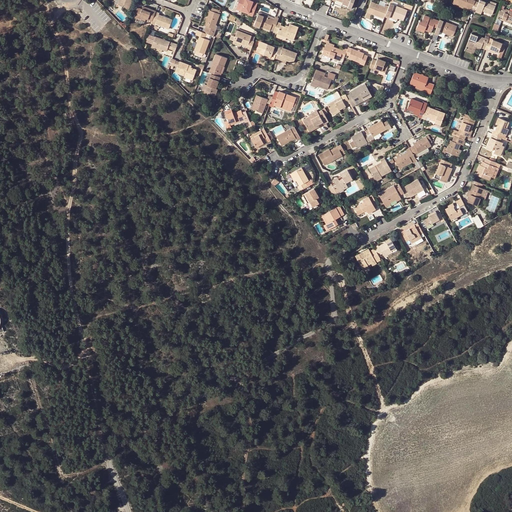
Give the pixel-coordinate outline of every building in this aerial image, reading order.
[(119,0),(118,5),(129,9),(132,0),(119,0)] [(253,17),(258,3),(253,1),(249,0),(239,0),(237,8),(249,13),(248,15),(253,17)] [(473,1),(471,0),(453,0),(453,3),(466,8),(466,9),(471,11),(475,1),(473,1)] [(475,13),(475,12),(475,11),(481,13),(482,11),(492,15),(495,6),(490,4),(488,3),(480,0),(479,0),(478,2),(475,1),(471,11),(475,13)] [(388,6),(384,5),(383,6),(378,5),(371,2),(365,18),(369,19),(371,14),(384,18),(385,16),(388,6)] [(393,8),(388,6),(385,16),(389,17),(389,19),(396,21),(396,20),(397,18),(398,18),(403,20),(407,10),(394,5),(393,8)] [(156,12),(156,11),(143,6),(142,10),(139,16),(146,19),(152,21),(153,19),(156,12)] [(139,16),(142,10),(140,9),(137,18),(145,21),(146,19),(139,16)] [(214,36),(216,30),(214,30),(217,21),(220,14),(219,14),(219,11),(212,9),(211,11),(210,10),(206,19),(204,25),(206,26),(203,33),(206,34),(214,36)] [(502,19),(511,22),(511,11),(509,10),(508,14),(504,13),(502,19)] [(159,13),(156,12),(153,19),(157,20),(155,24),(169,29),(172,20),(159,15),(159,13)] [(277,22),(278,20),(274,18),(274,20),(268,18),(258,14),(255,22),(261,24),(260,26),(273,31),(277,22)] [(422,29),(425,30),(431,33),(433,27),(436,28),(438,23),(439,21),(424,15),(422,21),(420,20),(416,30),(421,32),(422,29)] [(438,23),(436,28),(435,32),(438,34),(439,31),(453,36),(457,26),(443,21),(442,24),(438,23)] [(277,22),(273,31),(277,33),(277,34),(286,38),(293,41),(298,27),(290,24),(289,27),(288,28),(285,27),(280,25),(281,23),(277,22)] [(206,34),(203,33),(197,30),(196,35),(199,37),(198,40),(197,43),(194,50),(204,54),(209,40),(204,39),(206,34)] [(251,50),(254,42),(253,41),(250,40),(251,36),(237,31),(235,37),(231,35),(230,40),(234,41),(241,44),(241,45),(247,47),(247,48),(251,50)] [(481,47),(485,48),(488,40),(471,33),(466,48),(472,50),(474,46),(476,47),(481,48),(481,47)] [(166,52),(168,48),(170,42),(155,37),(152,46),(166,52)] [(488,40),(485,48),(485,50),(492,52),(493,50),(495,51),(498,52),(502,54),(505,45),(489,39),(488,40)] [(271,57),(270,58),(274,60),(274,58),(279,47),(275,46),(275,47),(260,42),(256,52),(263,54),(271,57)] [(283,45),(280,44),(279,47),(274,58),(278,60),(279,58),(286,61),(293,63),(297,53),(282,48),(283,45)] [(345,55),(347,50),(344,48),(343,51),(333,47),(326,44),(322,54),(323,55),(321,58),(329,61),(330,58),(339,61),(340,57),(344,59),(345,55)] [(357,51),(348,48),(347,50),(345,55),(349,56),(348,58),(364,64),(367,56),(364,54),(359,52),(357,51)] [(216,54),(209,73),(211,74),(220,77),(221,73),(220,73),(222,66),(224,67),(227,58),(216,54)] [(372,60),(369,68),(373,69),(373,68),(379,70),(385,72),(389,63),(377,59),(376,61),(372,60)] [(196,70),(191,68),(188,67),(189,65),(180,62),(176,72),(185,75),(184,77),(192,80),(196,70)] [(329,72),(327,78),(331,79),(333,80),(336,74),(329,72)] [(430,94),(434,85),(426,82),(428,78),(414,72),(410,84),(416,86),(424,89),(423,91),(430,94)] [(327,90),(331,79),(327,78),(324,77),(315,73),(311,84),(317,86),(327,90)] [(216,89),(220,77),(211,74),(206,85),(208,86),(206,91),(209,92),(208,96),(214,98),(217,90),(216,89)] [(352,107),(357,104),(356,101),(360,99),(361,102),(372,96),(365,84),(349,93),(350,94),(346,96),(350,103),(352,107)] [(274,106),(280,108),(281,105),(292,109),(296,98),(279,91),(279,93),(274,91),(272,97),(270,103),(274,104),(274,106)] [(270,103),(272,97),(269,95),(267,99),(256,95),(253,102),(255,103),(252,110),(262,113),(266,103),(270,104),(270,103)] [(346,96),(345,95),(327,105),(332,114),(339,110),(346,106),(350,103),(346,96)] [(419,113),(418,115),(422,116),(426,107),(427,103),(423,102),(422,103),(411,99),(407,109),(413,111),(419,113)] [(433,109),(426,107),(422,116),(421,118),(425,120),(427,117),(430,118),(435,120),(435,122),(434,123),(440,125),(442,121),(445,113),(435,110),(433,109)] [(245,122),(249,121),(246,112),(242,113),(241,110),(233,114),(232,112),(226,115),(228,121),(230,126),(244,120),(245,122)] [(328,122),(322,110),(317,112),(316,110),(309,115),(310,117),(303,121),(309,131),(315,127),(314,126),(322,121),(323,122),(324,124),(328,122)] [(502,138),(504,139),(509,129),(507,128),(509,122),(498,118),(496,124),(498,125),(497,128),(495,131),(493,131),(492,134),(502,138)] [(466,136),(468,137),(471,130),(474,123),(464,119),(458,133),(454,131),(452,135),(454,136),(464,140),(466,136)] [(383,123),(381,120),(368,128),(373,137),(386,129),(383,123)] [(387,120),(383,123),(386,129),(392,128),(387,120)] [(315,127),(309,131),(310,132),(319,127),(318,125),(323,122),(322,121),(314,126),(315,127)] [(301,139),(294,127),(276,137),(282,146),(296,138),(297,141),(301,139)] [(373,137),(368,128),(365,131),(367,134),(370,141),(374,139),(373,137)] [(366,143),(371,141),(370,141),(367,134),(364,136),(361,132),(351,137),(353,140),(356,146),(357,147),(366,142),(366,143)] [(271,141),(266,133),(263,135),(262,133),(251,139),(255,145),(256,148),(259,145),(266,142),(267,142),(267,143),(271,141)] [(500,142),(502,138),(492,134),(487,148),(492,151),(493,149),(495,150),(494,154),(499,156),(501,150),(503,151),(504,147),(502,146),(499,144),(500,142)] [(465,141),(464,140),(454,136),(452,141),(450,141),(448,148),(446,152),(456,156),(458,149),(460,145),(463,146),(465,141)] [(415,146),(410,148),(410,149),(415,158),(418,156),(419,157),(429,151),(427,148),(431,146),(426,137),(413,144),(415,146)] [(345,153),(340,145),(337,147),(338,149),(331,152),(330,151),(329,150),(322,154),(326,161),(324,162),(326,164),(327,163),(328,164),(342,156),(341,155),(345,153)] [(417,161),(415,158),(410,149),(393,158),(400,169),(412,162),(413,164),(417,161)] [(391,171),(384,159),(380,161),(381,163),(369,169),(376,181),(382,178),(381,177),(391,171)] [(452,164),(442,159),(434,178),(439,180),(440,178),(445,180),(448,173),(450,174),(452,169),(450,168),(452,164)] [(489,160),(486,159),(484,162),(486,163),(484,167),(480,166),(480,165),(476,175),(485,179),(486,176),(491,178),(491,177),(492,177),(496,167),(495,167),(496,163),(494,162),(489,160)] [(381,163),(380,161),(368,168),(369,169),(381,163)] [(300,191),(311,185),(308,181),(301,168),(292,173),(296,181),(299,186),(298,187),(300,191)] [(328,186),(332,194),(335,191),(347,185),(345,183),(352,179),(347,170),(340,174),(343,179),(339,181),(337,178),(333,180),(335,185),(333,187),(331,184),(328,186)] [(446,183),(450,174),(448,173),(445,180),(440,178),(439,180),(446,183)] [(408,193),(405,195),(408,201),(412,199),(411,197),(415,194),(424,190),(418,180),(405,187),(408,193)] [(482,184),(473,181),(472,184),(473,185),(471,191),(469,194),(471,194),(470,197),(468,202),(478,205),(484,189),(481,188),(482,184)] [(348,187),(347,185),(335,191),(337,194),(348,187)] [(390,203),(395,200),(400,197),(393,186),(379,194),(386,207),(391,205),(390,203)] [(321,202),(314,189),(302,195),(308,204),(310,203),(312,207),(321,202)] [(377,204),(372,195),(363,200),(364,202),(356,207),(355,206),(354,207),(358,215),(366,210),(368,213),(375,209),(374,206),(377,204)] [(468,211),(461,199),(455,202),(456,203),(457,205),(455,206),(454,205),(453,203),(448,206),(449,207),(446,209),(453,222),(458,219),(457,217),(468,211)] [(340,207),(323,215),(328,223),(326,224),(329,230),(339,224),(336,219),(344,215),(340,207)] [(441,222),(445,221),(440,213),(437,215),(436,213),(429,216),(430,217),(423,221),(427,227),(433,224),(432,222),(436,220),(437,221),(440,220),(441,222)] [(423,233),(418,225),(415,227),(415,225),(411,227),(412,229),(410,230),(409,229),(401,233),(406,241),(413,238),(414,239),(415,241),(422,237),(420,235),(423,233)] [(393,244),(390,239),(386,241),(386,242),(387,244),(383,246),(383,244),(378,247),(378,246),(374,248),(374,249),(375,250),(393,244)] [(397,250),(393,244),(375,250),(378,256),(382,254),(383,255),(391,251),(391,253),(397,250)] [(355,256),(356,258),(365,253),(365,254),(370,252),(370,251),(368,249),(355,256)] [(378,256),(375,250),(374,249),(370,251),(370,252),(365,254),(365,253),(356,258),(362,270),(368,267),(367,264),(371,262),(372,263),(375,261),(376,263),(380,260),(378,256)] [(377,264),(376,263),(375,261),(372,263),(371,262),(367,264),(368,267),(362,270),(363,272),(377,264)]
